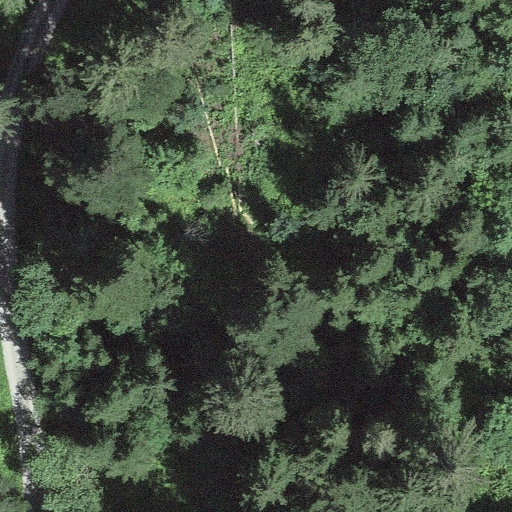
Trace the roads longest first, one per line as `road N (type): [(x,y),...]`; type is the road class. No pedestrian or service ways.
road 1 (track): [(39,511),(0,237)]
road 2 (track): [(0,162),(9,103),(52,0)]
